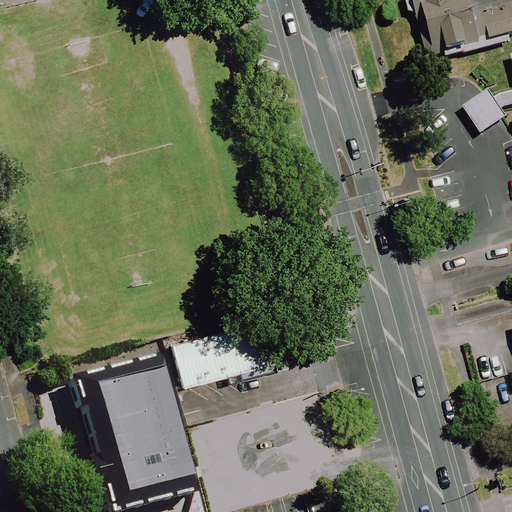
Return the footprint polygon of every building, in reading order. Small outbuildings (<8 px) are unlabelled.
[(511,0),(413,0),(419,21),(432,18),(445,69),(511,51),(511,0)] [(511,314),(499,318),(505,341),(511,339),(511,314)] [(159,342),(169,380),(269,354),(259,316),(159,342)] [(147,350),(50,375),(82,496),(179,470),(147,350)] [(209,428),(223,482),(272,470),(256,407),(233,412),(235,421),(209,428)]
